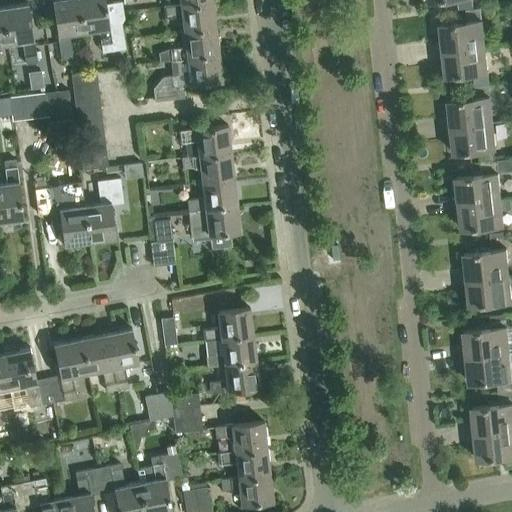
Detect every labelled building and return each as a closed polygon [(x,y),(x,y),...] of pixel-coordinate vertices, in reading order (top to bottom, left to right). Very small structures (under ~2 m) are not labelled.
[(69,35),(83,33),(78,0),(51,0),(61,59),(73,57),(69,35)] [(125,49),(121,24),(124,18),(121,1),(112,2),(114,14),(107,15),(104,0),(78,0),(83,33),(99,30),(102,52),(125,49)] [(215,26),(212,0),(180,4),(163,6),(164,16),(182,14),(184,30),(215,26)] [(27,2),(2,6),(8,44),(22,42),(26,64),(37,62),(27,2)] [(465,9),(467,20),(482,19),(481,7),(465,9)] [(441,23),(444,49),(486,45),(483,19),(441,23)] [(186,46),(168,49),(158,52),(159,60),(172,59),(218,53),(215,26),(184,30),(186,46)] [(486,45),(444,49),(446,75),(488,71),(486,45)] [(172,59),(174,74),(165,75),(153,89),(154,100),(184,96),(182,84),(222,79),(218,53),(172,59)] [(73,84),(73,86),(98,82),(96,70),(71,73),(73,84)] [(99,94),(98,82),(73,86),(74,97),(99,94)] [(69,89),(56,91),(59,114),(71,113),(69,89)] [(56,91),(44,92),(47,115),(59,114),(56,91)] [(44,92),(33,93),(36,117),(47,115),(44,92)] [(33,93),(21,95),(24,118),(36,117),(33,93)] [(74,97),(76,109),(101,106),(99,94),(74,97)] [(12,120),(24,118),(21,95),(9,96),(12,120)] [(449,100),(451,126),(494,121),(491,96),(475,97),(449,100)] [(9,97),(0,98),(0,108),(10,107),(9,97)] [(76,109),(77,121),(102,118),(101,106),(76,109)] [(77,121),(79,133),(104,130),(102,118),(77,121)] [(75,137),(72,119),(49,122),(51,140),(75,137)] [(494,121),(451,126),(454,152),(481,150),(482,161),(495,160),(494,149),(496,148),(494,121)] [(198,139),(200,154),(200,155),(231,152),(227,124),(178,130),(179,141),(198,139)] [(79,133),(80,145),(105,142),(104,130),(79,133)] [(80,145),(82,157),(106,155),(105,142),(80,145)] [(234,177),(231,152),(200,155),(200,154),(181,156),(183,168),(201,166),(203,181),(234,177)] [(108,166),(106,155),(82,157),(83,169),(108,166)] [(7,182),(0,182),(0,220),(24,218),(16,158),(4,160),(7,182)] [(457,176),(459,202),(501,198),(499,172),(496,172),(495,160),(482,161),(483,173),(457,176)] [(99,201),(84,203),(90,241),(116,237),(111,203),(123,201),(120,177),(97,181),(99,201)] [(237,204),(234,177),(203,181),(205,197),(186,199),(188,210),(206,208),(237,204)] [(69,205),(66,184),(34,189),(38,213),(59,210),(64,244),(90,241),(84,203),(69,205)] [(504,224),(501,198),(459,202),(461,228),(504,224)] [(188,210),(190,225),(191,237),(240,231),(237,204),(206,208),(188,210)] [(154,219),(156,240),(172,238),(169,217),(154,219)] [(465,253),(467,279),(509,275),(507,248),(465,253)] [(509,275),(467,279),(470,305),(511,301),(509,275)] [(250,307),(218,311),(220,327),(202,329),(204,340),(205,340),(253,334),(250,307)] [(509,352),(506,326),(505,314),(490,316),(491,327),(464,330),(467,356),(509,352)] [(161,318),(164,344),(177,343),(174,316),(161,318)] [(131,327),(105,332),(117,389),(129,386),(125,366),(139,363),(131,327)] [(105,332),(80,337),(88,373),(103,370),(107,391),(117,389),(105,332)] [(253,334),(205,340),(207,355),(205,355),(207,366),(225,364),(257,360),(253,334)] [(60,373),(47,376),(52,402),(77,397),(72,376),(88,373),(80,337),(53,343),(60,373)] [(30,349),(1,354),(9,389),(26,386),(30,406),(52,402),(47,376),(36,378),(30,349)] [(498,392),(511,390),(511,377),(509,352),(467,356),(470,383),(497,380),(498,392)] [(0,390),(9,389),(1,354),(0,354),(0,390)] [(208,381),(210,392),(260,386),(257,360),(225,364),(227,379),(208,381)] [(475,433),(511,428),(511,390),(498,392),(499,404),(472,407),(475,433)] [(170,391),(157,393),(161,417),(173,415),(172,408),(170,391)] [(198,392),(174,395),(176,408),(200,406),(198,392)] [(157,393),(145,395),(149,419),(161,417),(157,393)] [(176,408),(172,408),(173,415),(174,421),(201,417),(200,406),(176,408)] [(201,417),(174,421),(176,432),(202,429),(201,417)] [(233,434),(235,449),(235,451),(267,447),(264,419),(214,425),(215,436),(233,434)] [(511,455),(511,428),(475,433),(477,459),(511,455)] [(174,444),(167,446),(168,453),(176,452),(174,444)] [(235,449),(217,452),(219,464),(237,461),(239,476),(239,477),(270,473),(267,447),(235,451),(235,449)] [(172,511),(166,480),(183,476),(178,451),(176,452),(168,453),(150,457),(152,465),(137,468),(139,482),(145,511),(172,511)] [(118,511),(145,511),(139,482),(125,485),(121,462),(97,467),(102,492),(114,490),(118,511)] [(94,511),(91,494),(102,492),(97,467),(75,471),(80,493),(64,497),(67,511),(94,511)] [(240,488),(242,503),(273,499),(270,473),(239,477),(239,476),(220,478),(222,490),(240,488)] [(40,511),(67,511),(64,497),(50,499),(45,478),(22,482),(27,507),(39,505),(40,511)] [(180,479),(186,511),(198,511),(194,488),(187,489),(185,482),(188,482),(187,478),(180,479)] [(189,484),(188,482),(185,482),(187,489),(194,488),(198,511),(202,511),(212,510),(206,481),(189,484)] [(15,511),(15,509),(27,507),(22,482),(0,487),(5,508),(0,509),(0,511),(15,511)]
